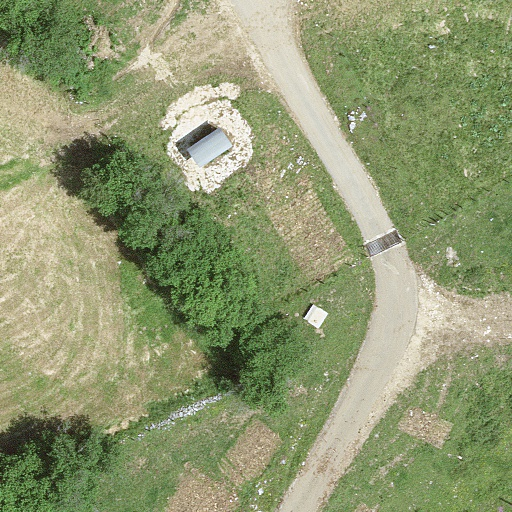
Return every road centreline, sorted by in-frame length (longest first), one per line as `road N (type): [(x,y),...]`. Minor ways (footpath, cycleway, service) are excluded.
road 1 (unclassified): [(413,315),(372,186),(257,0)]
road 2 (unclassified): [(413,315),(287,511)]
